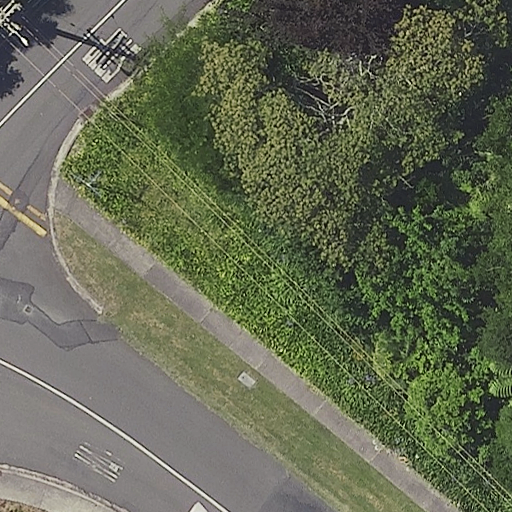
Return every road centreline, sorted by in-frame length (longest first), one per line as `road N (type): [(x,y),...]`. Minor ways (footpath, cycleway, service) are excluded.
road 1 (residential): [(224,511),(167,465),(0,365)]
road 2 (residential): [(130,0),(0,136)]
